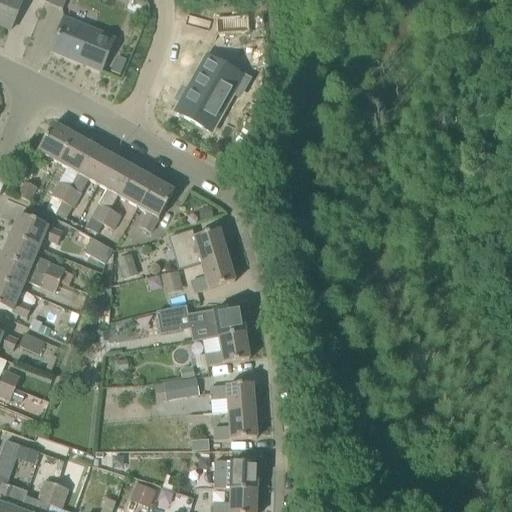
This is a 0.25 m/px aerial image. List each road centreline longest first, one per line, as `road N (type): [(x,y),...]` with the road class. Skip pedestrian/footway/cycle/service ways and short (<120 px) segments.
road 1 (tertiary): [(279,511),(276,319),(247,226),(183,156),(128,130)]
road 2 (residential): [(128,130),(156,60),(159,0)]
